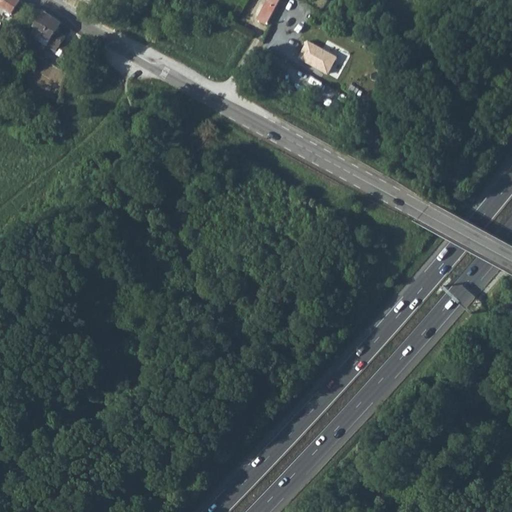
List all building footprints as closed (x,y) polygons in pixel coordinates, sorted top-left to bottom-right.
[(20,0),(0,0),(0,5),(13,14),(22,2),(22,1),(20,0)] [(268,0),(258,20),(267,26),(280,0),(268,0)] [(306,17),(311,7),(297,0),(294,0),(290,8),(306,17)] [(22,2),(13,14),(19,18),(27,6),(22,2)] [(58,31),(62,23),(50,15),(44,11),(35,25),(46,33),(41,41),(49,46),(52,41),(57,44),(64,34),(58,31)] [(23,30),(19,36),(26,41),(30,34),(23,30)] [(61,46),(63,43),(67,36),(64,34),(57,44),(61,46)] [(57,44),(52,41),(49,46),(54,49),(57,44)] [(337,57),(307,41),(298,58),(328,75),(337,57)] [(61,46),(58,51),(56,54),(67,61),(74,50),(63,43),(61,46)] [(359,91),(351,86),(347,93),(355,98),(359,91)]
